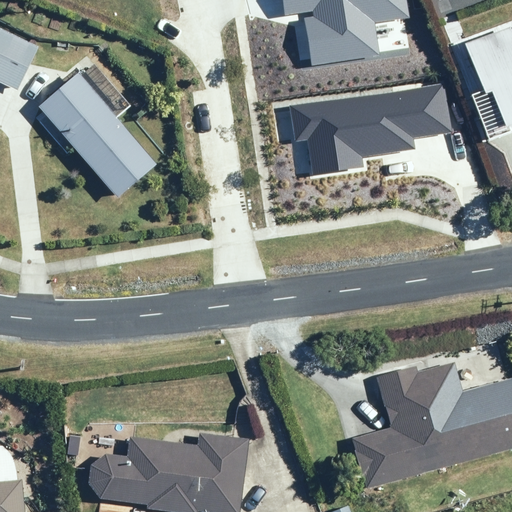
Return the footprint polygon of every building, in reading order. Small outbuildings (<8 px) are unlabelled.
[(0,27),(0,81),(22,91),(42,46),(0,27)] [(511,36),(470,52),(488,101),(496,98),(510,137),(511,136),(511,36)] [(334,67),(295,66),(295,95),(334,95),(334,67)] [(117,121),(131,110),(95,67),(81,79),(80,78),(41,111),(118,203),(158,170),(117,121)] [(416,367),(377,378),(390,427),(342,441),(356,492),(505,450),(488,388),(463,395),(460,386),(430,369),(417,372),(416,367)] [(101,498),(149,504),(149,507),(184,511),(198,511),(198,510),(214,511),(241,511),(251,439),(201,432),(199,445),(130,437),(128,456),(107,453),(92,463),(89,483),(101,498)] [(0,511),(24,511),(23,482),(0,483),(0,511)]
